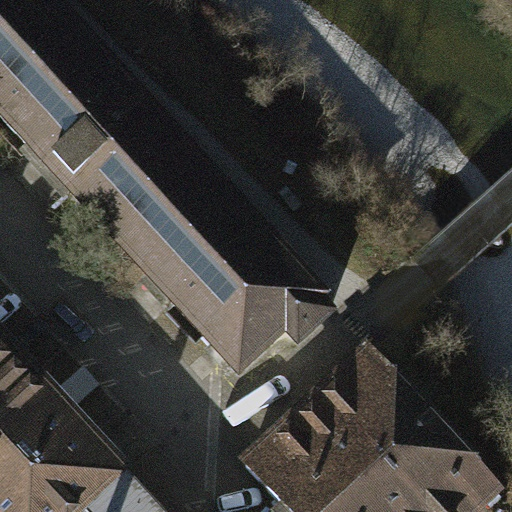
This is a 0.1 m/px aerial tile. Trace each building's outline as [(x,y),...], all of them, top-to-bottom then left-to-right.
[(0,0),(0,114),(84,204),(165,129),(44,0),(0,0)] [(323,299),(165,129),(84,204),(241,373),(288,331),(301,344),(330,317),(317,304),(323,299)] [(0,511),(60,511),(113,465),(0,341),(0,511)] [(477,511),(499,492),(373,353),(247,467),(288,511),(477,511)] [(155,511),(113,465),(60,511),(155,511)]
